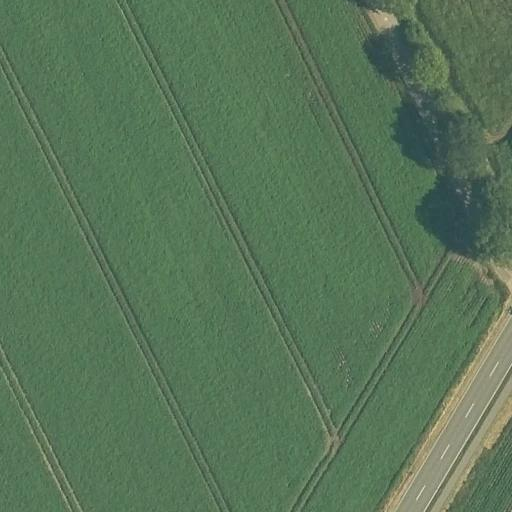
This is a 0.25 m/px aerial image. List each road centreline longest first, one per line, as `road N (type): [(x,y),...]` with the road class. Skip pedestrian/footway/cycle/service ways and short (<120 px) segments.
road 1 (track): [(377,0),(511,264)]
road 2 (secondary): [(410,511),(511,341)]
